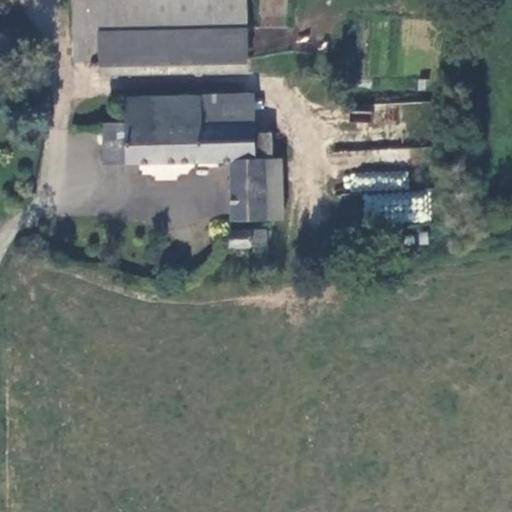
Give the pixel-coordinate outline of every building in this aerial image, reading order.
[(105,53),(103,0),(75,0),(78,54),(105,53)] [(103,0),(105,53),(106,67),(250,62),(247,0),(103,0)] [(0,78),(24,82),(30,41),(0,34),(0,78)] [(253,160),(253,122),(200,121),(200,96),(136,95),(135,123),(110,123),(110,163),(238,164),(238,159),(253,160)] [(253,122),(253,96),(200,96),(200,121),(253,122)] [(269,160),(253,160),(238,159),(238,164),(238,180),(269,180),(269,160)] [(429,225),(432,192),(405,190),(406,181),(366,178),(363,220),(429,225)] [(269,218),(269,180),(238,180),(238,218),(269,218)] [(233,230),(233,246),(266,246),(266,230),(233,230)]
